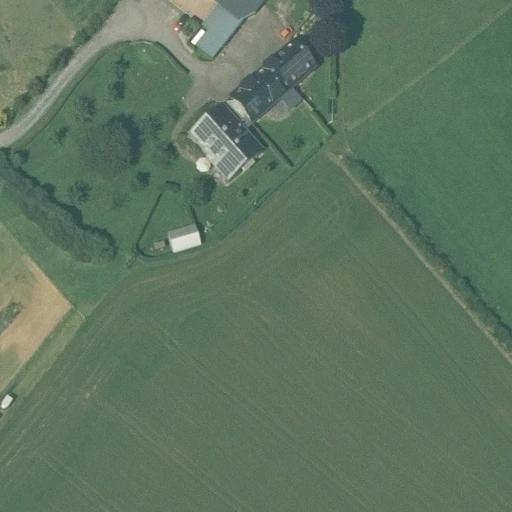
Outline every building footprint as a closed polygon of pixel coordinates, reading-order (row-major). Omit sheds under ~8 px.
[(253,16),(233,0),(221,0),(213,11),(223,19),(208,37),(224,51),(253,16)] [(233,0),(253,16),(266,0),(233,0)] [(290,46),(228,102),(250,127),(312,71),(290,46)] [(250,127),(228,102),(190,136),(235,188),(274,153),(250,127)] [(195,227),(166,232),(170,254),(199,250),(195,227)]
